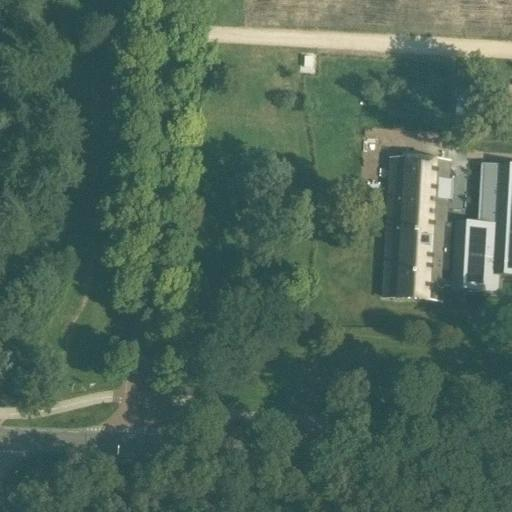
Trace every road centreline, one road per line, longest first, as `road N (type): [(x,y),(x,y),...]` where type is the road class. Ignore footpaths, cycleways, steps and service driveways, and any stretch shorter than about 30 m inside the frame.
road 1 (unclassified): [(139,444),(169,0)]
road 2 (primary): [(511,465),(139,444)]
road 3 (primary): [(139,444),(0,437)]
